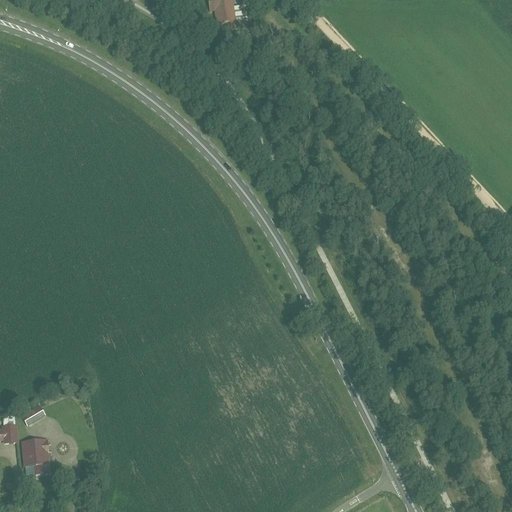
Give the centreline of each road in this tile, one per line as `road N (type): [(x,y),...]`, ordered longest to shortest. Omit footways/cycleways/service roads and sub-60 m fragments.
road 1 (secondary): [(397,477),(263,223),(224,170),(165,111),(99,65),(0,22)]
road 2 (unclassified): [(511,227),(300,0)]
